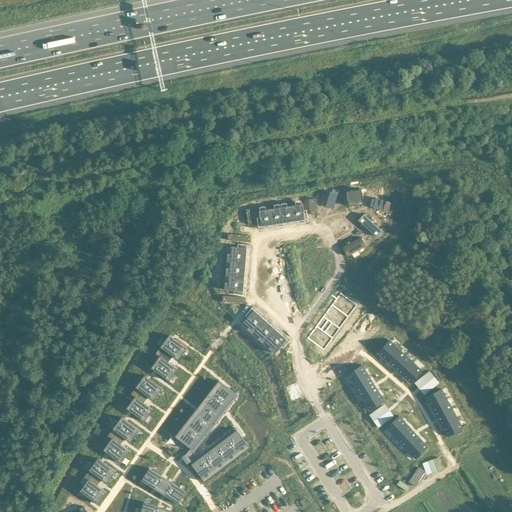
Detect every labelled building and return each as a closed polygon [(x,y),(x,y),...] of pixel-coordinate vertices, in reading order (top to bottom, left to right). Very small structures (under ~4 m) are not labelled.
[(361,189),(346,191),(349,206),(364,204),(361,189)] [(330,191),(326,206),(333,208),(337,194),(330,191)] [(314,198),(308,199),(311,214),(317,213),(314,198)] [(376,198),(373,208),(388,212),(391,202),(376,198)] [(260,210),(259,210),(261,226),(305,219),(302,203),(260,210)] [(252,208),(246,209),(248,224),(254,223),(252,208)] [(363,214),(358,220),(367,228),(376,236),(382,230),(363,214)] [(361,237),(343,247),(348,256),(366,245),(361,237)] [(225,282),(224,289),(243,291),(247,247),(231,246),(231,247),(230,253),(227,253),(227,261),(230,261),(230,262),(229,267),(226,267),(226,275),(229,275),(229,276),(228,282),(225,282)] [(341,292),(307,338),(324,350),(358,305),(341,292)] [(254,310),(243,321),(244,322),(249,326),(247,328),(253,334),(255,332),(260,336),(258,338),(264,343),(266,341),(270,345),(268,348),(274,353),(287,339),(254,310)] [(169,335),(165,340),(183,353),(187,348),(169,335)] [(389,339),(377,353),(385,360),(398,347),(389,339)] [(165,340),(160,346),(173,355),(178,359),(183,353),(165,340)] [(160,346),(155,353),(159,356),(168,362),(173,355),(160,346)] [(398,347),(385,360),(394,368),(406,355),(398,347)] [(406,355),(394,368),(402,376),(414,362),(406,355)] [(159,356),(155,361),(173,374),(177,369),(168,362),(159,356)] [(155,361),(151,367),(169,380),(173,374),(155,361)] [(414,362),(402,376),(410,383),(422,370),(414,362)] [(362,365),(347,374),(352,383),(368,373),(362,365)] [(429,371),(417,381),(427,392),(439,382),(429,371)] [(368,373),(352,383),(358,392),(373,383),(368,373)] [(144,375),(140,381),(158,394),(162,388),(144,375)] [(219,380),(175,436),(177,437),(195,451),(238,395),(221,381),(219,380)] [(140,381),(136,387),(148,396),(154,400),(158,394),(140,381)] [(297,382),(286,387),(288,393),(299,387),(297,382)] [(373,383),(358,392),(364,401),(379,391),(373,383)] [(136,387),(131,394),(135,397),(135,396),(143,403),(144,402),(148,396),(136,387)] [(442,388),(426,397),(431,407),(447,398),(442,388)] [(300,390),(290,395),(292,401),(303,396),(300,390)] [(379,391),(364,401),(369,410),(384,400),(379,391)] [(135,397),(131,402),(149,415),(153,409),(144,402),(143,403),(135,396),(135,397)] [(447,398),(431,407),(437,417),(452,408),(447,398)] [(131,402),(126,408),(144,421),(149,415),(131,402)] [(383,405),(369,415),(378,427),(391,418),(383,405)] [(452,408),(437,417),(442,426),(458,418),(452,408)] [(399,415),(386,427),(393,435),(406,423),(399,415)] [(121,417),(117,422),(135,436),(139,430),(121,417)] [(458,418),(442,426),(447,436),(463,428),(458,418)] [(117,422),(113,428),(125,437),(131,441),(135,436),(117,422)] [(406,423),(393,435),(400,443),(413,431),(406,423)] [(198,456),(190,462),(203,479),(205,481),(250,447),(249,445),(235,427),(198,456)] [(113,428),(108,435),(112,438),(120,444),(121,444),(125,437),(113,428)] [(413,431),(400,443),(408,451),(421,439),(413,431)] [(112,438),(108,443),(126,456),(130,451),(121,444),(120,444),(112,438)] [(421,439),(408,451),(415,459),(428,446),(421,439)] [(108,443),(103,449),(121,462),(126,456),(108,443)] [(438,457),(428,461),(432,472),(443,468),(438,457)] [(98,458),(94,464),(111,477),(116,471),(98,458)] [(94,464),(89,470),(102,479),(107,483),(111,477),(94,464)] [(418,467),(408,482),(415,486),(425,471),(418,467)] [(149,468),(145,474),(164,485),(168,479),(149,468)] [(89,470),(84,476),(88,479),(97,485),(102,479),(89,470)] [(145,474),(141,480),(160,492),(164,485),(145,474)] [(88,479),(84,485),(102,498),(106,492),(97,485),(88,479)] [(168,479),(164,485),(182,497),(186,491),(168,479)] [(400,480),(397,484),(407,491),(410,487),(400,480)] [(84,485),(80,491),(98,504),(102,498),(84,485)] [(164,485),(160,492),(178,503),(182,497),(164,485)] [(144,501),(142,508),(152,511),(163,511),(165,508),(144,501)]
